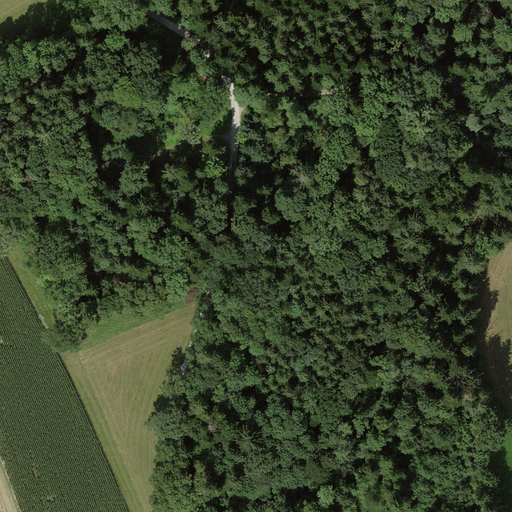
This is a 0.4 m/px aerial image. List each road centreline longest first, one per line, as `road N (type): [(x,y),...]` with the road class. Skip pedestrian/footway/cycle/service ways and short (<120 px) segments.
road 1 (track): [(191,511),(173,491),(163,453),(215,274),(233,100),(221,67),(134,0)]
road 2 (track): [(233,100),(402,87),(511,115)]
